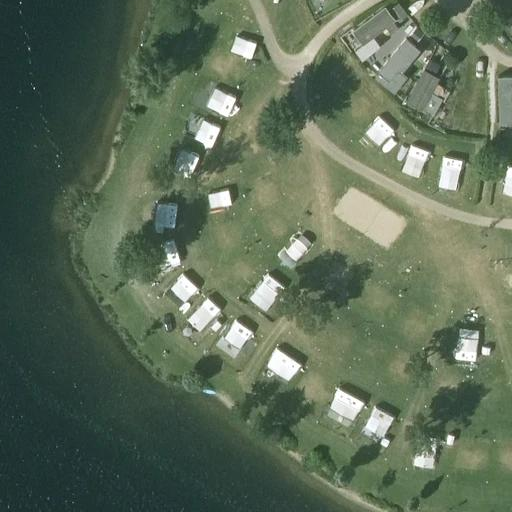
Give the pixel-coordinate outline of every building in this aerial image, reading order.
[(398,3),(388,10),(396,20),(406,12),(398,3)] [(409,35),(416,40),(423,32),(417,26),(409,35)] [(373,70),(392,92),(408,79),(399,69),(421,50),(410,37),(373,70)] [(321,72),(335,89),(353,74),(339,57),(321,72)] [(454,108),(472,112),(483,60),(464,57),(454,108)] [(426,68),(434,73),(439,63),(431,59),(426,68)] [(500,122),(511,122),(511,71),(499,72),(500,122)] [(234,117),(245,95),(227,86),(215,108),(234,117)] [(340,110),(353,124),(374,103),(361,89),(340,110)] [(229,216),(234,195),(215,190),(210,212),(229,216)] [(334,295),(354,305),(363,286),(344,276),(334,295)] [(371,288),(359,308),(377,319),(389,299),(371,288)] [(279,352),(268,372),(287,383),(299,364),(279,352)] [(307,387),(296,404),(307,411),(318,394),(307,387)] [(330,404),(322,423),(343,432),(351,414),(330,404)] [(511,434),(498,436),(499,446),(511,445),(511,434)]
